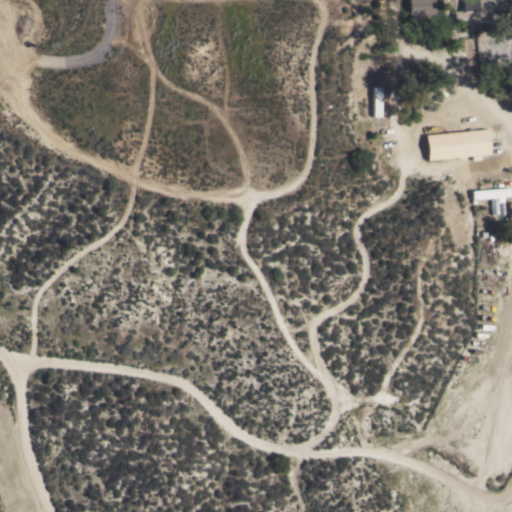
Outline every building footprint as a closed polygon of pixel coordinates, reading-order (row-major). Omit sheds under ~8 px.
[(432,0),(433,14),(421,15),(421,19),(408,19),(407,0),(432,0)] [(507,0),(508,12),(501,12),(501,10),(492,10),(492,15),(484,15),(483,17),(479,17),(477,15),(468,16),(468,19),(464,20),(464,21),(454,21),(453,11),(462,10),(461,0),(507,0)] [(473,71),(465,71),(463,40),(471,40),(473,71)] [(486,129),(488,155),(476,156),(476,155),(426,160),(424,135),(486,129)] [(508,188),(509,197),(471,200),(470,191),(508,188)] [(508,215),(508,220),(509,220),(509,225),(477,226),(477,221),(478,221),(477,216),(508,215)]
